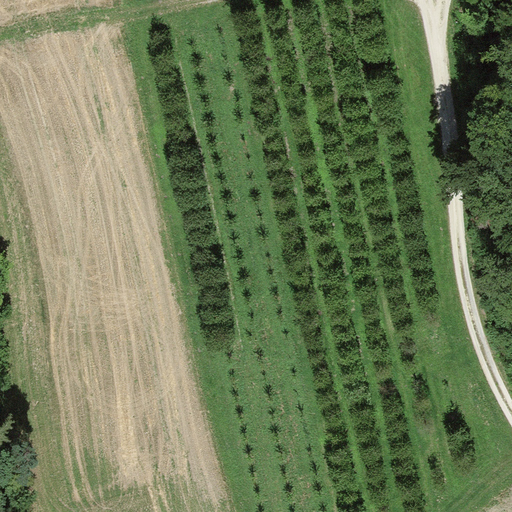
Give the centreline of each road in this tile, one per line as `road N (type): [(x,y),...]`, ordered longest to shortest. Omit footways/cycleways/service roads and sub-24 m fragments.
road 1 (track): [(431,0),(458,261),(483,351),(511,411)]
road 2 (track): [(0,31),(185,0)]
